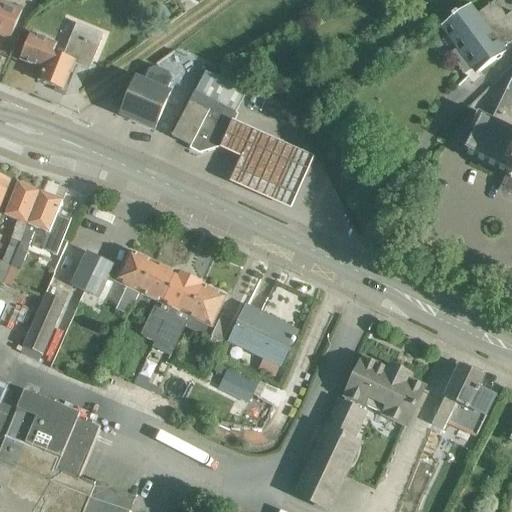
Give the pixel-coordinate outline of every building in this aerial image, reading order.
[(499,52),(511,42),(511,13),(505,17),(494,2),(473,17),(467,8),(443,25),(459,47),(450,54),(450,57),(464,76),(475,68),(478,73),(502,56),(499,52)] [(0,36),(9,41),(21,12),(0,4),(0,36)] [(88,71),(103,36),(75,25),(62,58),(52,54),(56,45),(30,35),(19,61),(42,70),(37,82),(63,92),(66,86),(65,85),(70,73),(71,74),(74,65),(88,71)] [(171,80),(168,74),(154,68),(148,71),(143,83),(135,79),(133,85),(131,85),(132,84),(131,83),(109,99),(109,100),(110,100),(117,111),(121,113),(120,116),(154,131),(169,94),(166,92),(171,80)] [(204,74),(171,138),(194,150),(199,152),(224,144),(225,142),(236,120),(238,117),(235,115),(247,91),(204,74)] [(511,79),(492,121),(481,116),(464,150),(508,171),(505,176),(511,178),(511,79)] [(315,155),(236,120),(225,142),(224,144),(243,153),(230,180),(292,207),(315,155)] [(0,210),(11,184),(8,183),(9,180),(0,176),(0,210)] [(18,186),(16,185),(4,217),(18,223),(16,227),(1,263),(0,266),(0,285),(2,286),(10,268),(39,194),(31,191),(28,188),(22,185),(18,186)] [(39,194),(26,226),(31,228),(47,234),(41,251),(56,257),(70,220),(57,214),(61,203),(60,203),(58,199),(51,197),(47,197),(39,194)] [(26,226),(10,268),(19,271),(29,247),(28,247),(33,234),(29,232),(31,228),(26,226)] [(114,263),(112,266),(107,278),(108,279),(115,282),(127,288),(116,311),(127,316),(139,294),(138,293),(152,264),(129,253),(122,267),(114,263)] [(107,278),(112,266),(86,254),(71,286),(98,299),(108,279),(107,278)] [(138,293),(139,294),(162,305),(176,275),(152,264),(138,293)] [(161,326),(153,341),(159,344),(156,350),(166,355),(169,349),(172,350),(185,324),(183,324),(186,316),(187,317),(201,287),(202,286),(177,274),(176,275),(162,305),(159,312),(154,310),(149,320),(161,326)] [(201,287),(187,317),(210,328),(224,298),(201,287)] [(20,354),(39,363),(64,304),(45,296),(20,354)] [(278,368),(296,331),(246,307),(228,344),(262,360),(278,368)] [(216,353),(232,321),(221,316),(210,338),(212,339),(207,349),(216,353)] [(152,343),(153,341),(161,326),(149,320),(142,336),(143,336),(142,339),(152,343)] [(262,360),(257,371),(273,379),(278,368),(262,360)] [(309,467),(295,496),(326,510),(357,444),(350,441),(363,415),(362,414),(366,407),(405,426),(423,389),(406,381),(408,376),(390,368),(388,372),(362,360),(344,397),(345,398),(342,405),(339,403),(309,467)] [(252,396),(260,381),(230,366),(219,361),(213,373),(223,378),(222,381),(252,396)] [(482,378),(459,368),(431,426),(442,431),(446,424),(475,438),(495,397),(477,388),(482,378)] [(0,511),(128,511),(134,499),(95,483),(93,487),(76,480),(98,428),(76,419),(78,414),(22,391),(20,397),(5,391),(7,386),(0,383),(0,511)] [(387,511),(404,511),(409,500),(395,494),(387,511)]
